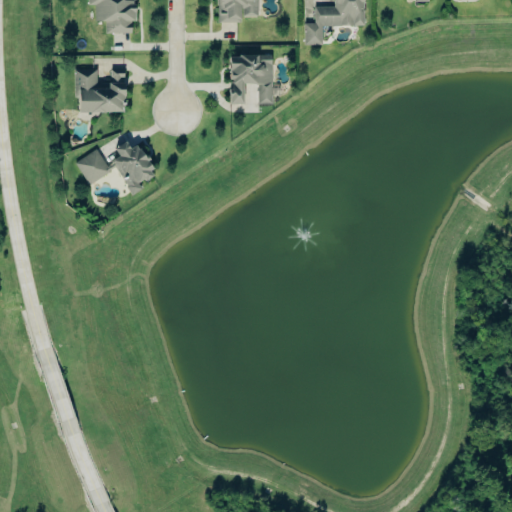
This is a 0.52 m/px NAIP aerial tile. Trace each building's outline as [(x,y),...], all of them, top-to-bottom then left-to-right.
[(105,34),(132,33),(131,21),(136,21),(135,0),(88,0),(89,5),(95,5),(95,22),(105,22),(105,34)] [(364,26),(364,0),(331,0),(332,7),(314,7),(314,24),(304,24),(304,46),(323,46),(322,27),(364,26)] [(272,56),(229,56),(229,104),(243,104),(243,84),(258,84),(258,104),(272,104),(272,56)] [(76,113),(124,113),(123,69),(111,69),(111,83),(97,83),(97,70),(76,70),(76,113)] [(131,196),(142,190),(139,184),(154,176),(138,144),(129,149),(126,142),(114,149),(118,157),(113,160),(131,196)] [(75,163),(90,185),(111,172),(97,150),(75,163)]
